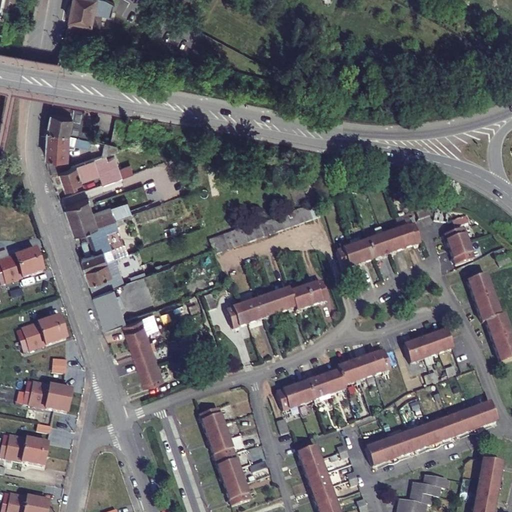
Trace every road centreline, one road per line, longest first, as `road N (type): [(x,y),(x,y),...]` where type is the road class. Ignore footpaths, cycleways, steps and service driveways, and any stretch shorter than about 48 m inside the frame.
road 1 (secondary): [(511,113),(418,135),(361,134),(0,62)]
road 2 (secondary): [(0,76),(435,161),(499,189)]
road 3 (residential): [(56,0),(34,118),(34,166),(100,365)]
road 4 (residential): [(374,511),(378,477),(507,429)]
road 5 (residential): [(251,375),(290,511)]
road 6 (residential): [(119,420),(251,375)]
road 7 (residential): [(452,305),(507,429)]
road 8 (unknown): [(350,426),(391,412),(401,398),(385,332)]
